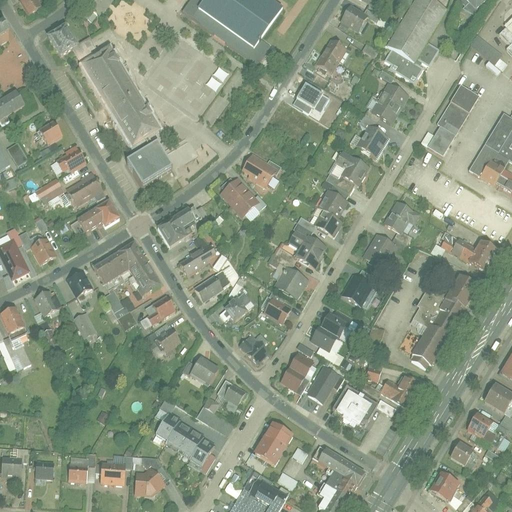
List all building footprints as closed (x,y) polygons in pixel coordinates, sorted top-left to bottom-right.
[(22,0),(23,1),(19,3),(28,18),(42,10),(35,0),(22,0)] [(278,10),(264,0),(200,0),(197,4),(191,0),(190,0),(181,13),(252,66),(263,51),(253,44),(278,10)] [(381,0),(356,0),(376,11),(381,0)] [(390,71),(413,86),(423,70),(420,69),(422,66),(429,71),(441,52),(429,45),(449,13),(427,0),(415,0),(385,49),(391,52),(384,63),(392,68),(390,71)] [(476,13),(488,0),(463,0),(464,0),(463,0),(460,0),(459,2),(465,10),(470,6),(476,13)] [(367,18),(350,9),(341,26),(358,35),(367,18)] [(511,48),(507,53),(511,57),(511,21),(506,28),(508,30),(501,37),(511,48)] [(78,48),(65,27),(47,39),(60,60),(78,48)] [(0,133),(13,126),(10,121),(28,110),(18,93),(4,101),(0,94),(0,49),(9,44),(3,35),(0,37),(0,133)] [(476,37),(468,46),(500,74),(506,67),(498,61),(501,58),(476,37)] [(346,52),(330,43),(316,68),(332,77),(346,52)] [(112,50),(82,68),(132,151),(162,133),(150,113),(145,116),(118,71),(122,68),(112,50)] [(381,74),(379,79),(390,83),(392,79),(381,74)] [(410,98),(387,85),(370,115),(392,128),(410,98)] [(330,101),(305,86),(293,107),(308,116),(312,110),(321,116),(330,101)] [(478,101),(458,89),(436,125),(440,128),(427,149),(442,159),(478,101)] [(502,118),(470,172),(511,196),(511,113),(507,122),(502,118)] [(63,140),(54,124),(39,134),(48,149),(63,140)] [(387,139),(368,128),(356,149),(374,160),(387,139)] [(15,145),(6,151),(15,166),(24,160),(15,145)] [(87,166),(75,147),(64,154),(66,158),(56,164),(64,176),(69,173),(71,176),(87,166)] [(158,149),(127,166),(142,191),(172,174),(164,159),(158,149)] [(0,151),(0,173),(10,168),(0,151)] [(370,170),(343,154),(337,164),(347,170),(341,179),(358,189),(370,170)] [(278,171),(252,157),(242,175),(250,179),(248,182),(267,192),(278,171)] [(76,210),(103,195),(94,179),(67,195),(76,210)] [(8,191),(15,188),(12,180),(4,183),(8,191)] [(60,189),(56,181),(34,194),(39,202),(60,189)] [(259,204),(238,181),(220,197),(241,221),(259,204)] [(348,205),(326,193),(316,211),(322,214),(314,229),(335,240),(344,225),(339,222),(348,205)] [(120,221),(109,204),(78,223),(87,237),(103,227),(105,231),(120,221)] [(421,218),(397,204),(383,227),(402,238),(410,225),(415,229),(421,218)] [(195,225),(188,212),(158,231),(170,251),(188,239),(183,232),(195,225)] [(328,249),(296,232),(289,246),(300,252),(295,261),(316,272),(328,249)] [(401,251),(376,237),(363,261),(387,274),(401,251)] [(14,242),(0,249),(0,259),(12,284),(30,275),(14,242)] [(47,242),(30,251),(40,269),(57,260),(47,242)] [(488,276),(499,256),(481,245),(476,252),(459,242),(451,255),(488,276)] [(160,288),(135,246),(95,270),(106,288),(129,274),(144,298),(160,288)] [(210,247),(178,266),(187,280),(211,266),(209,262),(216,258),(210,247)] [(217,273),(224,259),(218,256),(211,270),(217,273)] [(307,282),(285,271),(274,293),(296,304),(307,282)] [(93,292),(84,276),(67,284),(76,301),(93,292)] [(371,287),(353,277),(341,299),(360,309),(371,287)] [(215,278),(194,291),(202,304),(223,291),(215,278)] [(433,370),(479,290),(459,279),(445,304),(427,294),(418,309),(420,311),(413,322),(427,330),(411,358),(433,370)] [(61,311),(56,301),(53,303),(49,295),(35,302),(44,320),(61,311)] [(175,313),(166,299),(147,312),(151,318),(148,320),(153,328),(175,313)] [(273,301),(264,317),(283,328),(292,312),(273,301)] [(238,303),(222,316),(232,328),(248,315),(238,303)] [(25,332),(16,312),(0,319),(9,339),(25,332)] [(347,325),(329,315),(311,345),(329,355),(347,325)] [(96,335),(86,316),(74,322),(83,342),(96,335)] [(375,356),(382,332),(371,329),(364,353),(375,356)] [(51,355),(61,351),(52,330),(42,335),(51,355)] [(179,345),(170,332),(155,342),(165,355),(179,345)] [(247,343),(239,350),(257,368),(270,356),(260,346),(255,351),(247,343)] [(511,353),(498,376),(511,384),(511,353)] [(314,366),(298,356),(280,386),(296,396),(314,366)] [(218,371),(200,361),(190,378),(208,389),(218,371)] [(376,385),(382,368),(368,363),(362,380),(376,385)] [(323,370),(306,398),(323,407),(339,379),(323,370)] [(406,411),(420,387),(403,378),(398,388),(388,383),(380,396),(406,411)] [(511,405),(511,398),(492,387),(482,405),(504,419),(511,405)] [(238,410),(246,396),(231,388),(223,402),(238,410)] [(360,435),(377,409),(348,390),(331,416),(360,435)] [(96,422),(104,426),(109,417),(101,413),(96,422)] [(508,432),(478,415),(467,433),(498,451),(508,432)] [(168,418),(155,440),(165,446),(164,449),(189,464),(188,466),(200,473),(213,452),(202,445),(203,444),(178,429),(180,425),(168,418)] [(292,438),(273,427),(254,458),(274,470),(292,438)] [(463,471),(474,455),(458,445),(447,461),(463,471)] [(302,466),(307,456),(296,449),(290,459),(302,466)] [(344,511),(366,476),(325,452),(317,465),(334,475),(320,500),(328,505),(324,511),(344,511)] [(486,453),(483,459),(494,463),(496,457),(486,453)] [(493,465),(502,471),(507,464),(498,458),(493,465)] [(22,461),(2,461),(2,479),(21,480),(22,461)] [(37,465),(36,482),(54,483),(55,466),(37,465)] [(103,466),(101,487),(125,489),(127,468),(103,466)] [(70,467),(68,484),(87,486),(89,469),(70,467)] [(136,475),(134,499),(152,500),(166,488),(151,471),(145,476),(136,475)] [(275,483),(291,493),(297,484),(281,474),(275,483)] [(461,488),(442,476),(430,496),(450,507),(461,488)] [(280,511),(288,499),(253,477),(231,511),(280,511)] [(486,499),(473,511),(490,511),(494,508),(486,499)]
